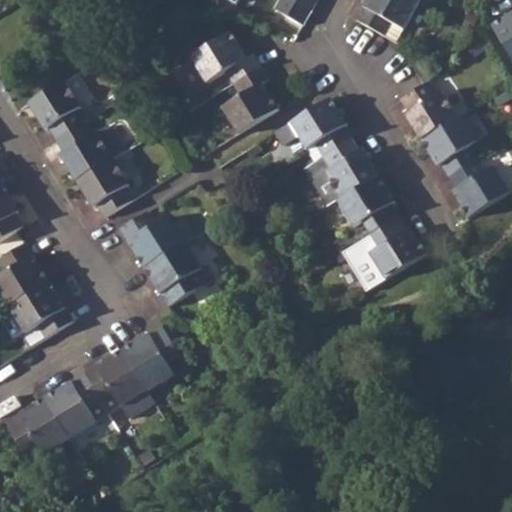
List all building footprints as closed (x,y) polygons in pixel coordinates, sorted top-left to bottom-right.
[(283,0),(278,11),(307,27),(315,13),(291,0),(283,0)] [(291,0),(315,13),(322,0),(291,0)] [(372,0),(359,23),(388,39),(395,27),(408,34),(423,6),(411,0),(372,0)] [(511,17),(496,29),(511,52),(511,17)] [(230,71),(239,85),(267,68),(259,53),(252,58),(236,32),(195,57),(211,84),(230,71)] [(227,109),(244,135),(284,109),(269,84),(275,80),(267,68),(239,85),(246,97),(227,109)] [(410,117),(426,142),(465,117),(449,91),(442,96),(433,83),(405,101),(413,114),(410,117)] [(53,132),(61,145),(88,128),(79,115),(85,112),(68,86),(32,108),(49,134),(53,132)] [(351,126),(334,101),(293,127),(279,136),(287,149),(301,139),(310,151),(319,146),(328,159),(355,142),(347,129),(351,126)] [(446,167),(454,179),(483,161),(475,149),(483,144),(465,117),(426,142),(443,169),(446,167)] [(64,158),(82,184),(117,161),(133,152),(116,126),(96,139),(88,128),(61,145),(69,156),(64,158)] [(331,175),(347,201),(383,178),(367,152),(363,154),(355,142),(328,159),(336,172),(331,175)] [(310,151),(318,166),(328,159),(319,146),(310,151)] [(336,172),(328,159),(318,166),(326,178),(331,175),(336,172)] [(103,209),(111,221),(137,204),(129,192),(135,188),(117,161),(82,184),(99,211),(103,209)] [(458,194),(474,219),(511,195),(511,190),(498,169),(491,173),(483,161),(454,179),(462,192),(458,194)] [(0,196),(9,191),(0,177),(0,196)] [(369,225),(377,236),(404,219),(397,207),(400,204),(383,178),(347,201),(342,204),(359,230),(369,225)] [(0,243),(3,249),(30,233),(22,220),(26,217),(9,191),(0,196),(0,243)] [(150,270),(190,245),(172,219),(162,227),(153,213),(125,231),(150,270)] [(376,256),(391,280),(433,254),(417,229),(412,231),(404,219),(377,236),(385,250),(376,256)] [(150,270),(175,309),(222,281),(214,269),(210,271),(190,245),(150,270)] [(3,286),(19,311),(59,286),(35,248),(7,265),(14,278),(3,286)] [(48,331),(55,344),(84,325),(59,286),(19,311),(36,338),(48,331)] [(153,391),(154,393),(180,377),(172,364),(185,357),(166,328),(128,352),(153,391)] [(90,376),(108,404),(115,415),(127,407),(135,421),(161,404),(154,393),(153,391),(128,352),(90,376)] [(51,401),(75,439),(115,415),(108,404),(90,376),(51,401)] [(42,446),(50,458),(77,442),(75,439),(51,401),(11,426),(29,454),(42,446)]
